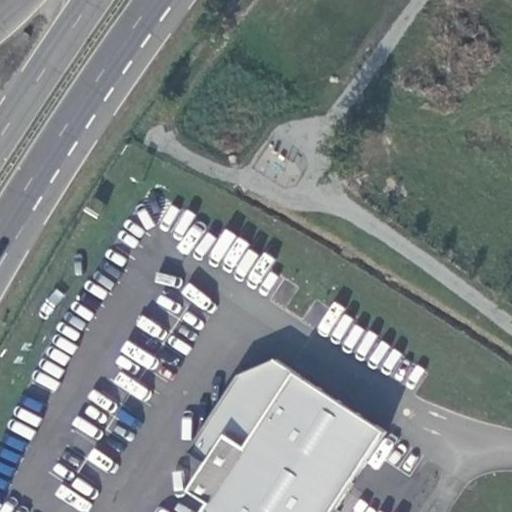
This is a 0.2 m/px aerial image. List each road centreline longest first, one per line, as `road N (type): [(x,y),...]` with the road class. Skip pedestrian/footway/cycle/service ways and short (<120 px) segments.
road 1 (trunk): [(0,287),(154,5)]
road 2 (trunk): [(0,236),(154,5)]
road 3 (trunk): [(95,0),(0,143)]
